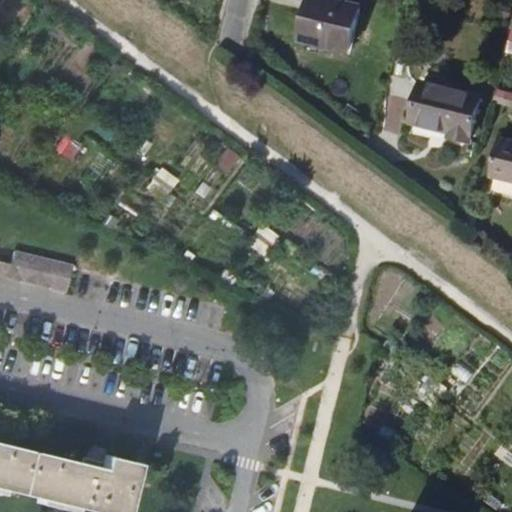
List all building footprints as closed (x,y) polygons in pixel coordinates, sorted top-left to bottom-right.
[(366,11),(320,0),(310,44),(355,55),(366,11)] [(481,98),(425,84),(416,122),(454,131),(452,136),(471,141),(481,98)] [(511,140),(504,139),(496,175),(511,179),(511,140)] [(495,189),(511,192),(511,181),(497,178),(495,189)] [(11,264),(8,275),(65,289),(71,264),(14,251),(11,264)] [(11,264),(0,261),(0,273),(8,275),(11,264)] [(0,489),(93,511),(125,511),(137,463),(103,455),(101,468),(85,464),(0,443),(0,489)]
